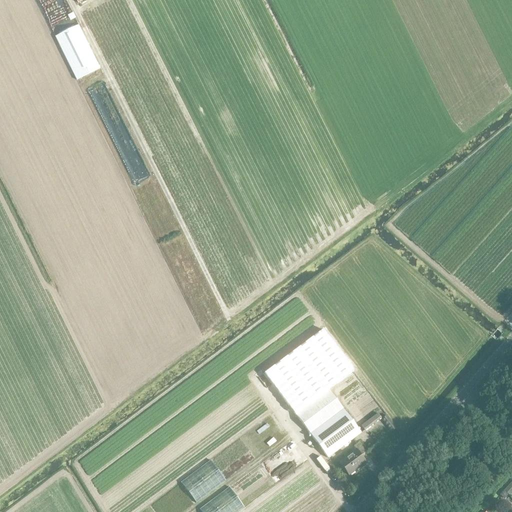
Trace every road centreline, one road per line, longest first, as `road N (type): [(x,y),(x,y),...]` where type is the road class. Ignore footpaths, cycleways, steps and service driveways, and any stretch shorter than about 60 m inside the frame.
road 1 (track): [(226,315),(70,0)]
road 2 (tertiary): [(357,511),(511,338)]
